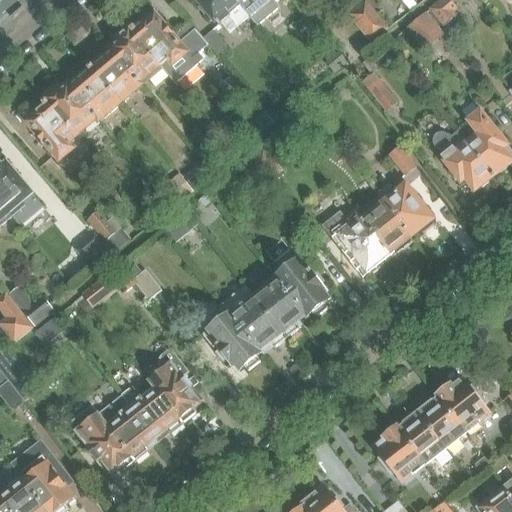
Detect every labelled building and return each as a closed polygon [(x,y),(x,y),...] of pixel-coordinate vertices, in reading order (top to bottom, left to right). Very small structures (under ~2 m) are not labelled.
[(251,19),(239,5),(235,0),(201,0),(199,2),(220,27),(222,25),(231,36),(251,19)] [(281,9),(273,0),(235,0),(239,5),(251,19),(259,28),(281,9)] [(350,16),(366,3),(363,0),(354,0),(343,9),(350,16)] [(415,6),(410,0),(401,0),(410,10),(415,6)] [(459,11),(450,0),(443,0),(430,11),(444,28),(453,21),(455,19),(452,17),(459,11)] [(357,25),(374,11),(366,2),(366,3),(350,16),(357,25)] [(373,43),(389,29),(374,11),(357,25),(373,43)] [(427,14),(408,30),(426,51),(444,36),(427,14)] [(210,46),(204,40),(189,22),(172,36),(155,16),(149,20),(148,19),(133,32),(131,28),(162,65),(168,60),(173,66),(186,55),(192,61),(210,46)] [(140,83),(162,65),(131,28),(116,41),(118,43),(111,49),(140,83)] [(210,46),(220,59),(229,51),(213,32),(204,40),(210,46)] [(142,86),(140,83),(111,49),(110,50),(112,53),(92,70),(121,104),(142,86)] [(338,52),(325,62),(335,73),(347,63),(338,52)] [(99,122),(121,104),(92,70),(71,87),(69,85),(68,86),(97,120),(99,122)] [(364,83),(387,112),(397,104),(374,75),(364,83)] [(76,137),(97,120),(68,86),(61,91),(59,89),(45,101),(88,152),(76,137)] [(79,160),(88,152),(45,101),(47,104),(32,117),(34,119),(28,124),(59,161),(72,151),(79,160)] [(274,124),(281,118),(275,110),(267,116),(274,124)] [(265,113),(248,127),(257,137),(267,130),(274,124),(267,116),(265,113)] [(469,144),(494,177),(511,162),(511,151),(508,146),(507,147),(481,113),(470,122),(480,135),(469,144)] [(322,150),(332,142),(318,124),(308,131),(322,150)] [(494,177),(469,144),(468,145),(458,132),(449,138),(449,137),(448,136),(446,135),(444,134),(443,134),(442,134),(440,134),(439,135),(438,135),(437,136),(436,137),(435,138),(435,140),(434,141),(434,142),(434,143),(435,145),(435,146),(436,147),(437,148),(438,149),(439,149),(440,150),(441,150),(443,150),(444,150),(446,149),(449,152),(441,158),(445,163),(446,163),(461,183),(466,179),(475,191),(494,177)] [(406,177),(418,167),(403,147),(390,157),(406,177)] [(221,154),(228,162),(235,156),(229,148),(221,154)] [(270,181),(283,172),(265,149),(252,158),(257,164),(270,181)] [(270,181),(257,164),(252,158),(241,168),(259,191),(270,181)] [(0,165),(0,202),(9,213),(13,218),(20,226),(43,207),(32,194),(7,165),(3,168),(0,165)] [(176,206),(192,192),(179,175),(162,189),(176,206)] [(384,204),(411,239),(434,221),(407,185),(406,186),(402,180),(394,187),(388,186),(379,193),(379,197),(384,204)] [(209,193),(200,201),(205,208),(214,200),(209,193)] [(0,202),(0,228),(13,218),(9,213),(0,202)] [(390,256),(411,239),(384,204),(363,220),(356,211),(355,211),(390,256)] [(368,273),(390,256),(355,211),(344,220),(341,216),(325,228),(343,250),(348,247),(368,273)] [(108,223),(99,212),(88,222),(105,243),(122,229),(114,218),(108,223)] [(187,212),(178,220),(184,227),(193,219),(187,212)] [(112,255),(95,236),(77,251),(93,271),(112,255)] [(277,280),(307,319),(330,301),(324,293),(326,291),(312,273),(310,275),(291,252),(269,269),(278,280),(277,280)] [(146,272),(143,274),(136,265),(127,271),(130,275),(134,281),(135,282),(151,302),(163,292),(146,272)] [(297,327),(307,319),(277,280),(254,298),(287,340),(300,330),(297,327)] [(55,312),(51,306),(43,296),(32,304),(20,288),(10,296),(35,327),(55,312)] [(0,325),(14,344),(33,329),(6,295),(0,299),(0,309),(8,319),(0,325)] [(275,349),(287,340),(254,298),(232,316),(262,354),(262,353),(262,352),(272,345),(275,349)] [(262,354),(232,316),(223,306),(218,310),(225,318),(203,336),(213,349),(216,347),(232,367),(235,365),(240,371),(262,354)] [(7,350),(0,355),(0,369),(9,382),(10,383),(14,387),(24,380),(21,376),(25,373),(7,350)] [(155,390),(182,424),(196,413),(193,410),(199,405),(194,398),(198,395),(193,389),(194,388),(187,380),(185,382),(183,379),(189,374),(174,355),(167,360),(173,368),(165,374),(163,371),(150,382),(156,390),(155,390)] [(438,397),(466,433),(479,423),(482,426),(492,418),(491,418),(492,417),(463,379),(453,387),(452,386),(438,397)] [(14,387),(10,383),(9,382),(0,388),(0,396),(13,413),(26,403),(14,387)] [(169,435),(182,424),(155,390),(143,400),(142,398),(141,399),(135,391),(125,399),(131,407),(130,408),(156,440),(166,432),(169,435)] [(466,433),(438,397),(432,402),(426,401),(415,410),(447,450),(467,434),(466,433)] [(146,447),(156,440),(130,408),(120,415),(121,417),(107,428),(135,462),(149,451),(146,447)] [(107,428),(93,410),(70,428),(83,444),(85,442),(94,454),(92,455),(98,463),(104,470),(108,467),(113,473),(119,469),(122,472),(135,462),(107,428)] [(427,465),(447,450),(415,410),(405,418),(404,424),(398,429),(426,464),(427,465)] [(413,474),(426,464),(398,429),(384,439),(385,440),(375,448),(382,458),(379,460),(392,476),(394,474),(403,485),(405,483),(407,485),(416,478),(413,474)] [(68,490),(75,484),(44,443),(14,467),(48,511),(67,511),(70,510),(67,506),(75,500),(74,500),(75,499),(68,490)] [(507,457),(491,469),(496,476),(511,463),(507,457)] [(488,470),(493,466),(486,458),(481,462),(488,470)] [(48,511),(14,467),(0,477),(0,497),(1,499),(11,511),(48,511)] [(451,498),(457,494),(445,479),(440,483),(451,498)] [(511,481),(502,489),(503,490),(507,496),(509,494),(511,497),(511,481)] [(304,505),(309,511),(355,511),(350,505),(343,511),(325,488),(304,505)] [(503,490),(479,509),(481,511),(511,511),(511,497),(509,494),(507,496),(503,490)] [(11,511),(1,499),(0,499),(0,498),(0,511),(11,511)] [(449,511),(451,509),(446,503),(433,511),(449,511)]
